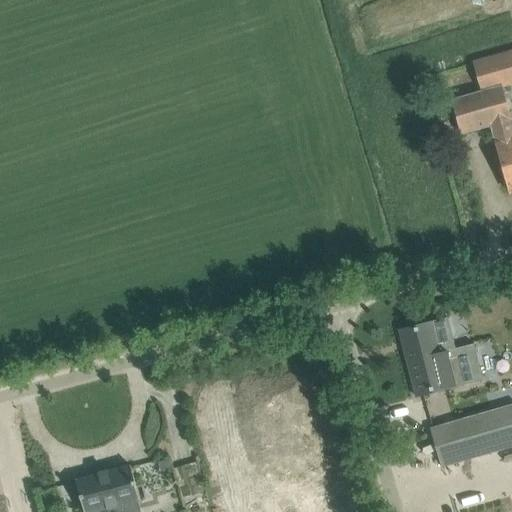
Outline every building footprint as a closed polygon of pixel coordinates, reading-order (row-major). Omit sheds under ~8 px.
[(511,120),(503,90),(511,87),(511,52),(473,63),(481,92),(452,100),(456,115),(462,135),(491,126),(509,192),(511,191),(511,120)] [(448,318),(399,330),(417,398),(483,381),(474,344),(455,349),(448,318)] [(511,406),(430,430),(441,467),(511,446),(511,406)] [(158,473),(173,469),(171,459),(155,463),(158,473)] [(76,480),(84,511),(97,511),(140,501),(131,466),(76,480)] [(52,493),(42,495),(46,510),(56,508),(52,493)]
